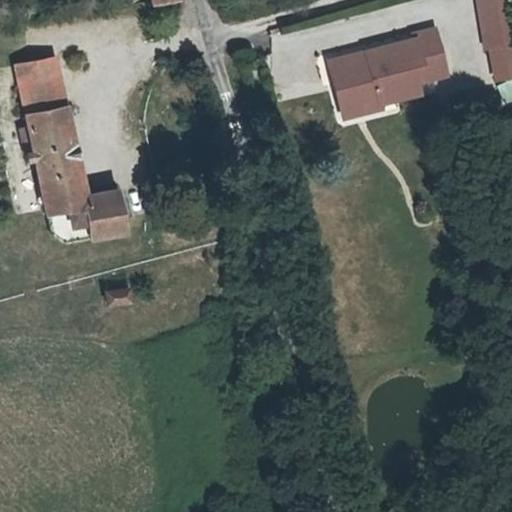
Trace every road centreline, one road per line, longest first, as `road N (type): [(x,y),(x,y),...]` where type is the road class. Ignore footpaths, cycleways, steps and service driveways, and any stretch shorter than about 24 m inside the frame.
road 1 (unclassified): [(329,511),(214,39)]
road 2 (residential): [(346,0),(214,39)]
